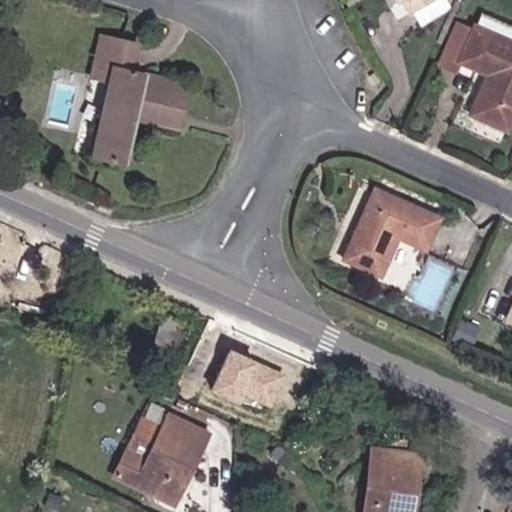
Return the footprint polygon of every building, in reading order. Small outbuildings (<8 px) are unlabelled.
[(385,0),(386,1),(396,2),(402,13),(427,0),(385,0)] [(416,23),(445,7),(441,0),(427,0),(409,10),(416,23)] [(453,62),(480,75),(462,114),(501,132),(511,107),(511,29),(478,14),(471,26),(453,62)] [(453,62),(471,26),(449,16),(425,66),(446,75),(453,62)] [(95,68),(112,70),(109,86),(98,157),(127,161),(134,117),(179,125),(186,82),(132,74),(136,45),(99,40),(95,68)] [(109,86),(112,70),(95,68),(92,83),(109,86)] [(438,213),(371,183),(338,257),(379,276),(397,235),(423,245),(438,213)] [(511,289),(500,316),(511,322),(511,289)] [(233,401),(237,392),(272,406),(285,371),(218,346),(202,389),(233,401)] [(135,459),(123,479),(175,505),(211,437),(172,417),(164,431),(147,465),(135,459)] [(147,465),(164,431),(138,418),(121,452),(135,459),(147,465)] [(414,511),(414,447),(364,447),(364,511),(414,511)]
